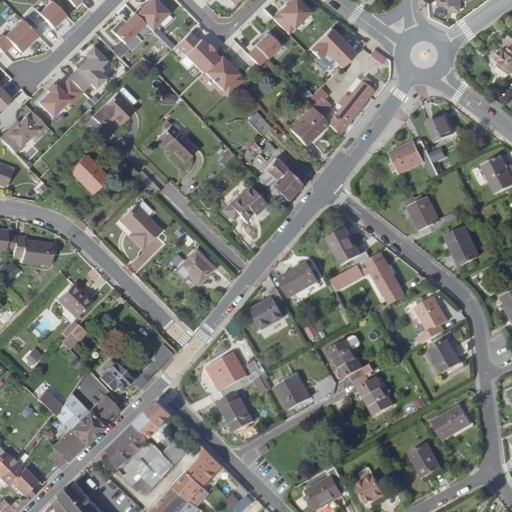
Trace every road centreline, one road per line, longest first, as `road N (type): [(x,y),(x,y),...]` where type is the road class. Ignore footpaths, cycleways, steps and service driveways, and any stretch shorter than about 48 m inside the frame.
road 1 (residential): [(325,186),(471,306),(484,379)]
road 2 (residential): [(192,347),(67,229),(0,211)]
road 3 (secondary): [(325,186),(192,347)]
road 4 (secondary): [(159,385),(27,511)]
road 5 (secondary): [(412,73),(325,186)]
road 6 (residential): [(343,393),(231,458)]
road 7 (track): [(173,472),(141,505),(89,450)]
road 8 (residential): [(112,0),(26,84)]
